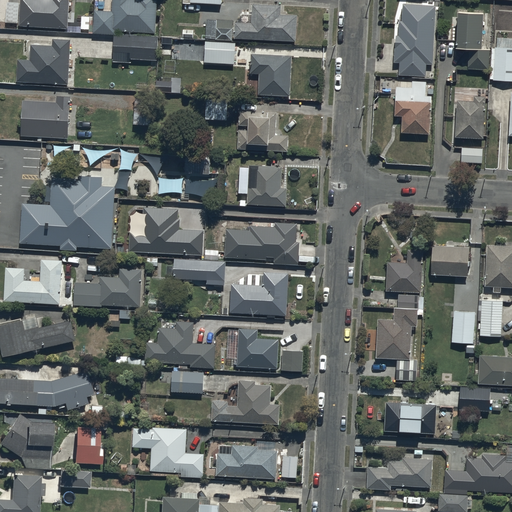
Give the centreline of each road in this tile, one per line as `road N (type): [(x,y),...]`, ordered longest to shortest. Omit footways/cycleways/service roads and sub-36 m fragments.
road 1 (residential): [(327,511),(345,187)]
road 2 (residential): [(345,187),(353,0)]
road 3 (residential): [(345,187),(511,196)]
